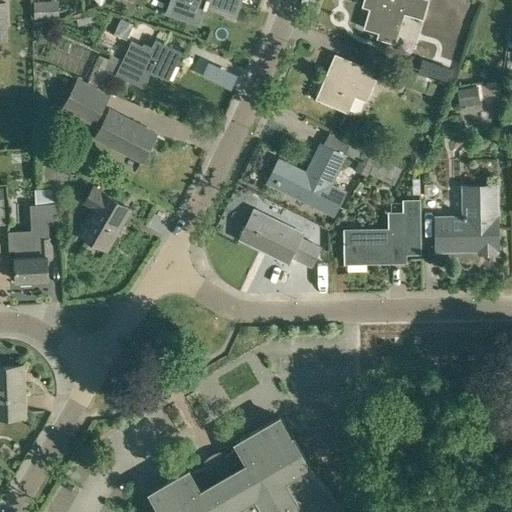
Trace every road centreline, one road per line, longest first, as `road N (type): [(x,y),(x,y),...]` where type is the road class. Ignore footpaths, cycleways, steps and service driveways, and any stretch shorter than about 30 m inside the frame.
road 1 (residential): [(511,308),(246,313),(164,267)]
road 2 (residential): [(164,267),(269,58),(288,0)]
road 3 (residential): [(12,511),(89,378)]
road 4 (residential): [(89,378),(164,267)]
